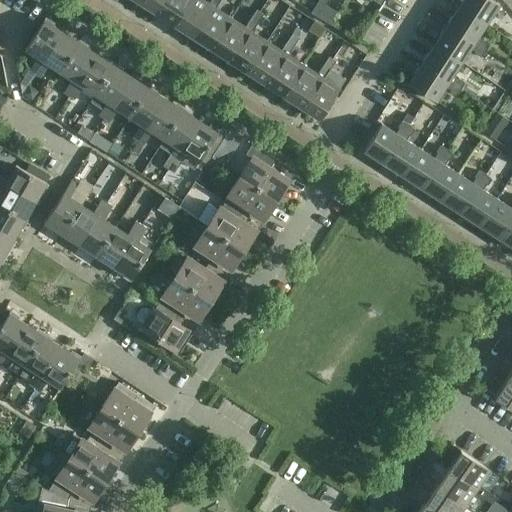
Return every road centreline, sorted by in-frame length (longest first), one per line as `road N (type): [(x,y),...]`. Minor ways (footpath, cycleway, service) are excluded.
road 1 (residential): [(183,401),(338,160)]
road 2 (residential): [(183,401),(89,342),(118,297),(25,236)]
road 3 (residential): [(321,149),(423,0)]
road 4 (residential): [(74,153),(8,109),(13,29),(0,19)]
road 5 (residential): [(454,403),(378,511)]
road 6 (residential): [(122,511),(128,487),(183,401)]
